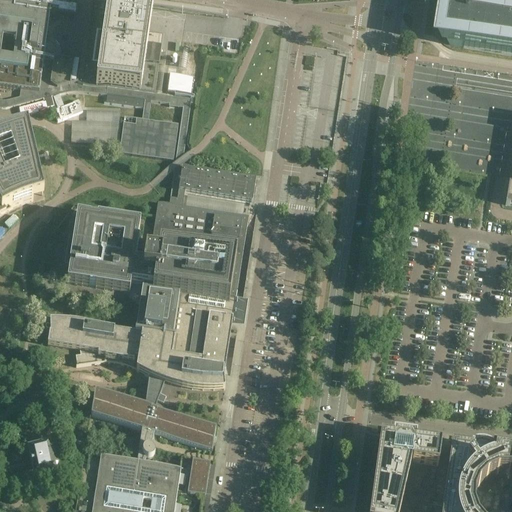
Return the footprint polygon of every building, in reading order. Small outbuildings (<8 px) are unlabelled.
[(0,0),(0,88),(21,92),(39,94),(44,57),(54,58),(50,85),(56,89),(71,85),(74,60),(54,57),(54,55),(54,53),(54,52),(53,50),(52,49),(50,47),(48,47),(45,46),(50,12),(55,12),(55,15),(75,17),(77,0),(0,0)] [(82,85),(82,86),(154,96),(163,37),(149,34),(152,10),(153,6),(111,0),(108,0),(108,3),(104,28),(90,26),(82,82),(82,85)] [(511,14),(456,6),(453,27),(450,48),(511,57),(511,14)] [(0,110),(6,111),(43,101),(52,99),(57,110),(63,108),(59,97),(68,95),(78,94),(95,95),(105,97),(104,104),(143,110),(142,122),(148,123),(151,103),(169,106),(169,108),(183,110),(169,206),(182,208),(185,193),(178,192),(182,169),(192,101),(154,96),(82,86),(82,85),(82,82),(71,85),(56,89),(50,85),(54,58),(44,57),(39,94),(21,92),(20,98),(6,102),(0,101),(0,110)] [(175,94),(175,96),(191,98),(191,101),(193,101),(194,96),(192,96),(194,78),(170,75),(168,93),(175,94)] [(52,99),(43,101),(44,103),(19,110),(21,117),(54,108),(52,99)] [(57,110),(53,112),(58,123),(82,114),(78,103),(63,108),(57,110)] [(135,126),(123,125),(119,155),(173,163),(178,127),(148,123),(142,122),(136,121),(135,126)] [(0,216),(2,215),(4,214),(7,213),(9,212),(12,210),(15,209),(17,208),(20,207),(22,206),(25,205),(28,204),(30,203),(33,203),(44,200),(39,178),(36,165),(27,129),(22,131),(17,132),(12,134),(7,135),(1,137),(0,137),(0,216)] [(256,180),(182,169),(178,192),(185,193),(251,203),(252,204),(256,180)] [(251,203),(185,193),(182,208),(248,218),(251,203)] [(138,374),(149,379),(164,385),(174,388),(184,390),(194,391),(205,392),(215,392),(225,391),(224,380),(223,380),(223,376),(224,376),(229,345),(234,314),(239,314),(239,310),(240,306),(235,305),(248,218),(182,208),(169,206),(158,204),(157,213),(150,257),(145,256),(144,265),(136,263),(139,242),(138,242),(140,225),(97,218),(97,219),(77,216),(74,238),(69,237),(65,265),(69,266),(70,267),(67,285),(95,289),(129,295),(131,286),(145,288),(138,333),(135,333),(135,335),(109,331),(108,331),(108,333),(107,333),(105,332),(105,331),(98,329),(96,328),(95,328),(94,327),(88,326),(78,324),(71,323),(64,323),(58,322),(52,322),(50,322),(50,328),(50,333),(50,332),(49,331),(48,331),(48,330),(47,331),(46,331),(46,332),(45,332),(45,333),(45,334),(46,335),(47,335),(49,336),(48,343),(48,347),(80,352),(79,358),(76,358),(77,368),(76,368),(76,369),(77,369),(80,386),(79,386),(79,387),(85,387),(90,386),(92,386),(98,385),(103,383),(101,365),(110,365),(114,365),(119,366),(124,367),(128,368),(138,374)] [(164,385),(149,379),(145,408),(155,410),(164,385)] [(154,436),(192,448),(212,454),(216,429),(155,410),(145,408),(95,392),(91,417),(142,433),(137,463),(101,458),(92,511),(174,511),(176,500),(181,470),(144,464),(146,460),(147,460),(148,460),(149,460),(150,460),(151,460),(152,460),(152,459),(153,459),(153,458),(154,458),(154,457),(155,456),(155,455),(155,454),(155,453),(155,452),(154,451),(154,450),(153,450),(153,449),(152,449),(151,448),(154,436)] [(380,437),(369,511),(511,511),(511,455),(493,453),(492,452),(491,451),(490,450),(488,449),(487,448),(486,448),(485,447),(483,447),(482,447),(481,447),(479,447),(478,447),(476,447),(475,447),(474,448),(472,448),(471,449),(470,450),(457,448),(452,447),(451,447),(441,446),(416,442),(416,438),(400,436),(393,435),(392,439),(380,437)] [(51,449),(50,443),(28,448),(30,458),(31,463),(32,467),(35,477),(56,472),(55,466),(60,465),(56,447),(51,449)] [(193,461),(192,468),(188,494),(192,495),(204,497),(205,497),(211,464),(193,461)]
